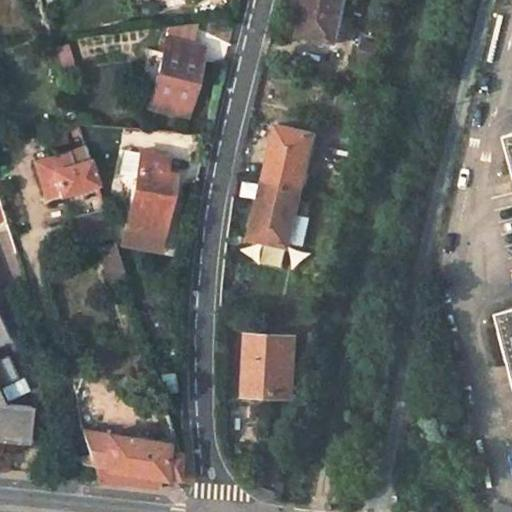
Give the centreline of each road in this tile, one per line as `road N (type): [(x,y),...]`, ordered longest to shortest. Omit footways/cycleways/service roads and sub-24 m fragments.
road 1 (residential): [(222,511),(212,273),(219,166),(259,0)]
road 2 (residential): [(0,499),(158,511)]
